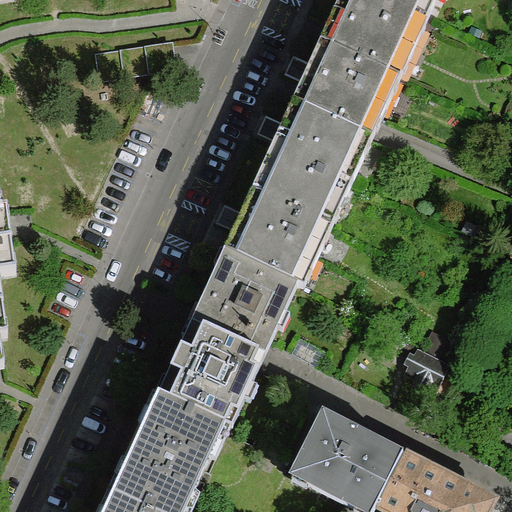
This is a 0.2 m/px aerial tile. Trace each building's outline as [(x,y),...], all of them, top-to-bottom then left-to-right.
[(322,45),(402,82),(439,0),(342,0),(330,28),(322,45)] [(181,73),(177,45),(127,52),(130,79),(181,73)] [(301,93),(295,105),(374,141),(380,128),(383,122),(402,82),(322,45),(314,63),(305,83),(301,93)] [(314,63),(293,55),(285,74),(305,83),(314,63)] [(253,194),(333,230),(374,141),(295,105),(286,124),(275,146),(253,194)] [(275,146),(286,124),(265,115),(255,136),(275,146)] [(226,253),(301,287),(306,290),(333,230),(253,194),(244,212),(234,235),(226,253)] [(3,217),(0,196),(0,308),(3,308),(0,286),(0,276),(16,275),(8,216),(3,217)] [(212,225),(234,235),(244,212),(222,203),(212,225)] [(194,325),(267,359),(274,345),(301,287),(226,253),(200,312),(194,325)] [(161,397),(227,428),(233,431),(261,372),(267,359),(194,325),(161,397)] [(451,367),(421,352),(417,360),(412,358),(408,365),(412,368),(409,375),(418,380),(415,386),(426,391),(429,386),(439,391),(451,367)] [(114,497),(148,511),(187,511),(227,428),(161,397),(114,497)] [(356,511),(377,511),(378,510),(405,457),(326,416),(293,480),(356,511)] [(490,511),(494,506),(493,502),(405,457),(378,510),(381,511),(490,511)] [(148,511),(114,497),(107,511),(148,511)]
